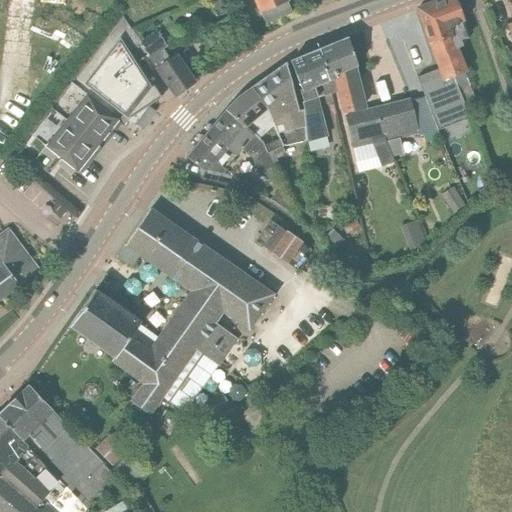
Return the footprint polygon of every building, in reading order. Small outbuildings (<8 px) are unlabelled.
[(255,0),(257,5),(265,23),(291,12),(286,0),(255,0)] [(429,41),(430,43),(450,36),(454,47),(456,46),(459,45),(458,39),(466,37),(461,23),(463,22),(455,0),(438,0),(418,8),(422,21),(430,41),(429,41)] [(137,62),(148,55),(139,43),(123,17),(105,38),(71,83),(87,95),(46,147),(77,172),(119,120),(122,123),(137,113),(132,109),(138,102),(145,108),(161,97),(137,62)] [(169,59),(162,49),(167,45),(157,31),(139,43),(148,55),(149,57),(148,58),(155,68),(164,80),(175,96),(178,93),(187,86),(187,87),(195,81),(194,80),(195,79),(183,63),(176,54),(169,59)] [(430,43),(439,69),(417,77),(424,97),(431,114),(464,102),(466,108),(477,105),(456,46),(454,47),(450,36),(430,43)] [(336,72),(356,65),(348,38),(320,49),(330,80),(333,93),(336,92),(339,92),(335,78),(338,78),(336,72)] [(320,49),(290,61),(301,90),(299,90),(303,102),(301,102),(303,110),(305,141),(327,136),(318,97),(333,93),(330,80),(320,49)] [(273,127),(279,139),(283,147),(305,141),(303,110),(298,111),(285,64),(252,87),(263,103),(266,107),(273,127)] [(366,108),(356,66),(357,65),(356,65),(336,72),(338,78),(335,78),(339,92),(336,92),(342,114),(366,108)] [(273,166),(272,166),(273,165),(268,152),(265,146),(260,139),(273,127),(266,107),(263,103),(252,87),(251,87),(247,89),(248,90),(239,95),(235,99),(233,100),(232,102),(232,103),(228,107),(228,106),(225,110),(186,156),(204,171),(205,169),(219,173),(241,149),(250,156),(259,173),(263,171),(273,166)] [(418,134),(419,135),(423,134),(433,132),(438,131),(431,114),(424,97),(409,100),(418,134)] [(392,105),(377,108),(386,142),(400,138),(418,134),(409,100),(392,105)] [(372,145),(386,142),(377,108),(344,117),(352,150),(372,145)] [(265,146),(268,152),(269,152),(273,150),(276,158),(282,156),(284,152),(283,147),(279,139),(277,140),(265,146)] [(394,162),(386,142),(372,145),(381,167),(394,162)] [(278,163),(276,158),(273,150),(269,152),(268,152),(273,165),(275,164),(278,163)] [(276,173),(273,167),(263,171),(266,178),(276,173)] [(495,182),(504,196),(511,191),(511,185),(506,176),(495,182)] [(494,196),(493,194),(489,186),(478,191),(482,199),(483,201),(494,196)] [(282,187),(269,199),(291,213),(282,187)] [(46,189),(34,202),(55,222),(68,208),(46,189)] [(457,194),(445,202),(451,213),(464,205),(457,194)] [(249,331),(261,311),(272,295),(164,219),(165,218),(162,216),(162,218),(150,209),(126,245),(125,244),(124,246),(118,256),(116,257),(131,266),(138,254),(194,287),(176,313),(229,350),(237,339),(215,323),(222,313),(249,331)] [(343,225),(347,232),(359,226),(356,218),(343,225)] [(426,245),(417,219),(400,225),(410,251),(426,245)] [(287,265),(303,243),(277,226),(262,247),(287,265)] [(38,271),(26,254),(8,229),(0,235),(0,263),(4,261),(20,283),(38,271)] [(343,240),(335,232),(334,231),(327,238),(337,247),(341,243),(343,240)] [(0,298),(20,283),(4,261),(0,263),(0,298)] [(229,350),(176,313),(158,338),(140,322),(138,324),(121,307),(127,298),(121,294),(115,302),(95,289),(70,325),(115,356),(112,362),(142,384),(129,402),(149,415),(161,398),(184,413),(217,365),(218,366),(229,350)] [(271,385),(267,376),(247,386),(251,394),(271,385)] [(100,497),(83,478),(99,463),(28,385),(0,412),(0,420),(47,467),(66,487),(88,510),(100,497)] [(235,416),(223,393),(208,402),(221,425),(235,416)] [(0,420),(0,480),(12,491),(32,509),(39,507),(44,511),(85,511),(88,510),(66,487),(59,492),(54,487),(49,493),(34,480),(47,467),(0,420)] [(108,435),(95,449),(112,465),(126,453),(108,435)] [(148,475),(127,455),(115,468),(135,488),(148,475)] [(0,505),(12,491),(0,480),(0,505)] [(152,511),(140,490),(131,496),(140,511),(152,511)] [(0,511),(35,511),(32,509),(12,491),(0,505),(0,511)]
